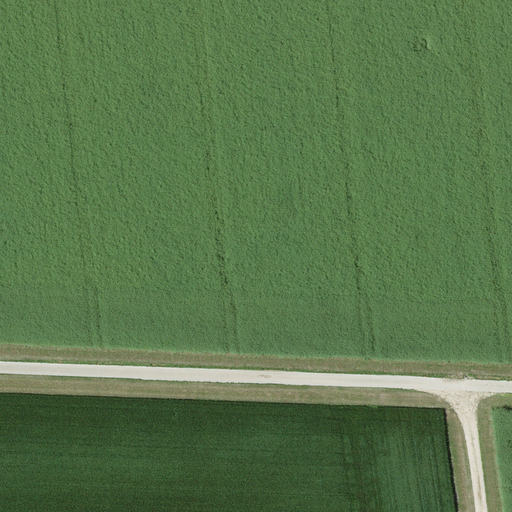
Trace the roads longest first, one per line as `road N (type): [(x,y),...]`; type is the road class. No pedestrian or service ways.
road 1 (track): [(511,386),(0,367)]
road 2 (track): [(464,384),(481,511)]
